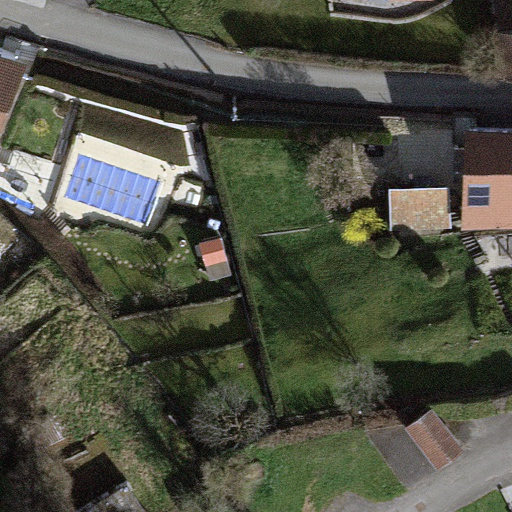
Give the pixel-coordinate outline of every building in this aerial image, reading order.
[(511,0),(493,0),(496,22),(511,20),(511,0)] [(501,73),(511,71),(511,20),(496,22),(497,33),(501,73)] [(511,220),(511,126),(468,125),(467,142),(452,142),(452,176),(466,176),(465,219),(511,220)] [(445,224),(443,185),(394,188),(396,226),(445,224)] [(458,445),(428,407),(408,423),(437,461),(458,445)] [(83,506),(119,485),(103,457),(66,479),(72,489),(83,506)] [(52,511),(147,511),(128,480),(119,485),(83,506),(72,489),(47,504),(52,511)]
